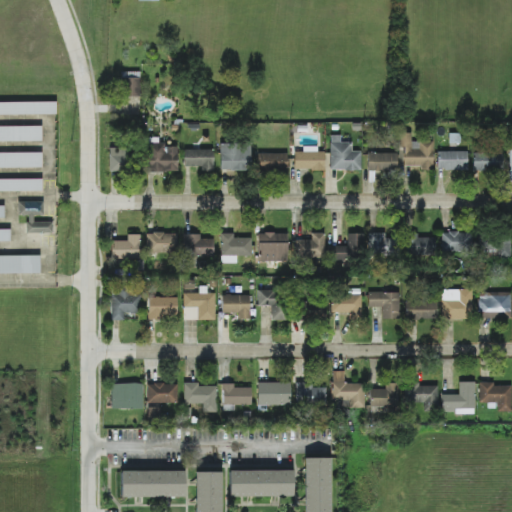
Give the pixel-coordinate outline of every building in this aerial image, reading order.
[(139,71),(122,72),(123,97),(141,96),(139,71)] [(0,102),(56,102),(56,114),(0,114),(0,102)] [(0,126),(41,126),(41,141),(0,141),(0,126)] [(433,170),(432,142),(410,142),(410,133),(399,133),(400,147),(403,147),(404,167),(420,166),(420,170),(433,170)] [(361,170),(360,151),(352,152),(351,142),(340,142),(340,135),(329,136),(330,171),(361,170)] [(177,147),(165,147),(165,143),(145,143),(146,172),(178,172),(177,147)] [(250,144),(220,143),(220,170),(250,171),(250,144)] [(109,148),(108,171),(128,172),(129,148),(109,148)] [(294,170),(325,170),(324,148),(302,148),(302,152),(294,152),(294,170)] [(213,150),(184,149),(184,167),(201,167),(201,171),(213,171),(213,150)] [(467,170),(467,151),(437,152),(437,170),(467,170)] [(0,152),(41,152),(41,168),(0,168),(0,152)] [(472,171),(501,172),(502,153),(472,152),(472,171)] [(287,154),(257,153),(257,171),(287,171),(287,154)] [(397,154),(367,153),(367,170),(396,171),(397,154)] [(0,179),(42,179),(42,190),(0,190),(0,179)] [(52,222),(34,222),(33,216),(43,215),(43,201),(18,201),(18,216),(26,216),(27,233),(52,233),(52,222)] [(0,229),(10,229),(10,241),(0,241),(0,229)] [(471,232),(441,233),(442,253),(472,252),(471,232)] [(177,233),(146,233),(146,253),(176,254),(177,233)] [(251,238),(233,238),(233,233),(221,233),(220,263),(236,263),(236,256),(251,256),(251,238)] [(287,233),(258,233),(258,261),(287,262),(287,233)] [(324,258),(324,233),(311,233),(311,240),(295,240),(295,259),(324,258)] [(332,264),(350,264),(350,258),(363,258),(364,234),(347,233),(347,246),(333,246),(332,264)] [(384,233),(367,233),(368,255),(392,254),(392,238),(385,239),(384,233)] [(140,258),(139,234),(127,234),(127,240),(111,241),(111,259),(140,258)] [(213,238),(200,238),(200,235),(184,234),(183,257),(213,257),(213,238)] [(417,238),(417,234),(405,234),(406,256),(435,256),(435,237),(417,238)] [(510,258),(510,240),(480,240),(481,258),(510,258)] [(0,256),(39,256),(39,273),(0,273),(0,256)] [(215,293),(206,293),(207,286),(199,286),(199,294),(183,294),(183,307),(197,307),(197,320),(215,320),(215,293)] [(111,320),(123,321),(123,313),(138,313),(139,295),(129,295),(129,289),(118,289),(118,294),(111,294),(111,320)] [(472,319),(472,289),(441,290),(442,320),(472,319)] [(270,320),(287,320),(287,292),(258,291),(257,306),(271,306),(270,320)] [(399,319),(399,292),(368,292),(368,307),(381,308),(381,319),(399,319)] [(510,319),(511,293),(479,292),(479,318),(510,319)] [(237,319),(249,319),(249,295),(221,295),(221,313),(237,313),(237,319)] [(349,313),(349,318),(360,318),(361,295),(331,295),(331,313),(349,313)] [(177,298),(148,297),(147,318),(176,318),(177,298)] [(405,319),(436,320),(437,300),(406,300),(405,319)] [(326,320),(326,301),(296,302),(296,320),(326,320)] [(196,308),(183,308),(182,320),(196,320),(196,308)] [(364,408),(364,383),(344,384),(344,371),(331,371),(331,400),(349,400),(349,408),(364,408)] [(290,383),(257,382),(257,405),(290,406),(290,383)] [(441,394),(442,413),(474,413),(474,382),(458,382),(458,394),(441,394)] [(479,403),(496,403),(496,412),(511,412),(511,386),(493,386),(493,382),(479,382),(479,403)] [(143,408),(142,383),(111,384),(111,409),(143,408)] [(146,384),(147,403),(177,402),(176,383),(146,384)] [(325,387),(311,388),(311,383),(295,383),(295,405),(325,405),(325,387)] [(369,406),(397,407),(397,384),(385,383),(385,389),(370,389),(369,406)] [(250,387),(233,388),(233,384),(222,384),(222,405),(251,405),(250,387)] [(437,384),(404,385),(405,404),(422,403),(422,412),(438,411),(437,384)] [(216,412),(216,385),(184,385),(184,404),(202,404),(202,412),(216,412)] [(159,420),(159,407),(147,407),(148,420),(159,420)] [(330,511),(329,458),(303,458),(304,511),(330,511)] [(293,496),(292,470),(228,471),(229,497),(293,496)] [(184,471),(120,471),(120,497),(184,497),(184,471)] [(220,511),(221,472),(196,472),(195,511),(220,511)]
